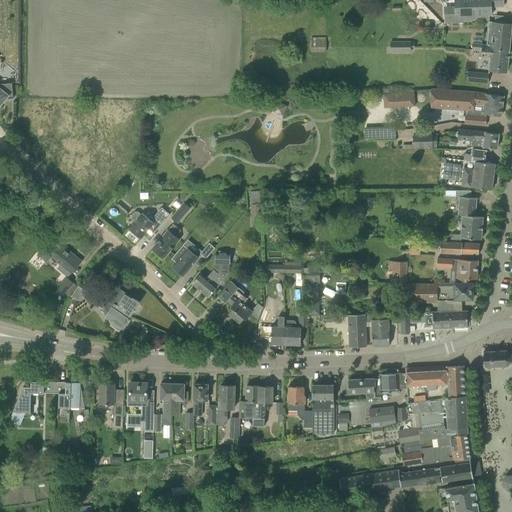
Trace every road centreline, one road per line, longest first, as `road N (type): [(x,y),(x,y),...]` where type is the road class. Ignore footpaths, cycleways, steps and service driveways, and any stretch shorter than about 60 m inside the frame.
road 1 (residential): [(208,363),(208,338),(0,138)]
road 2 (unclassified): [(494,327),(430,353),(208,363)]
road 3 (unclassified): [(208,363),(0,334)]
road 4 (residential): [(494,327),(511,176)]
